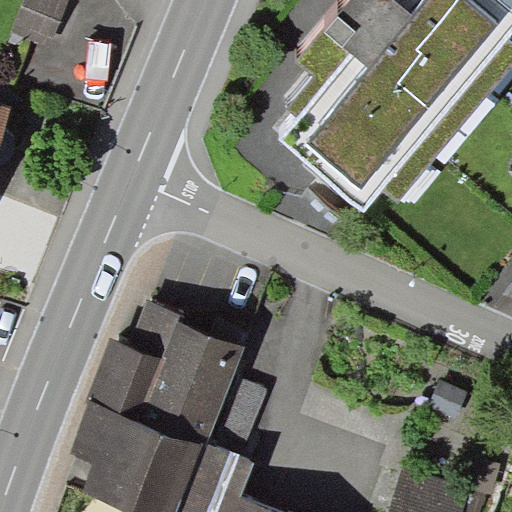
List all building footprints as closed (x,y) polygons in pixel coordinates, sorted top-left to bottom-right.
[(295,113),(271,140),(380,236),(511,86),(511,0),(343,0),(292,58),(310,74),(284,104),(295,113)] [(186,316),(146,300),(128,346),(109,339),(85,401),(89,403),(70,453),(95,463),(84,490),(140,511),(217,511),(227,488),(242,494),(255,462),(240,455),(267,388),(234,375),(245,348),(183,323),(186,316)] [(443,380),(430,407),(453,418),(466,391),(443,380)] [(476,511),(483,492),(408,466),(391,511),(476,511)] [(289,511),(242,494),(227,488),(217,511),(289,511)]
